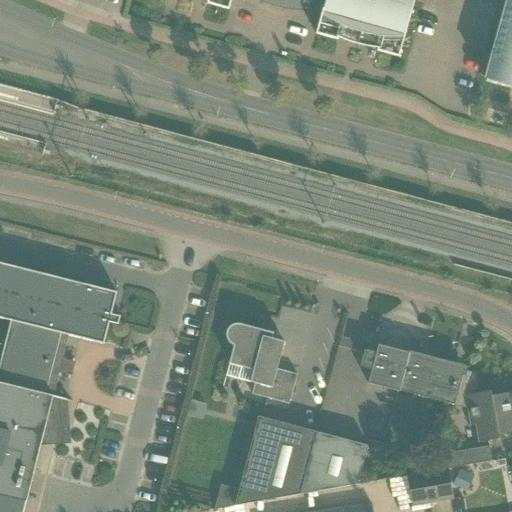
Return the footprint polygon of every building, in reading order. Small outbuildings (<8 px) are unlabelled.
[(205,0),(208,1),(207,5),(228,11),(231,0),(262,0),(277,5),(286,7),(305,9),(315,9),(322,11),(315,35),(337,41),(338,37),(348,38),(357,41),(367,44),(378,48),(377,52),(398,58),(414,0),(434,0),(435,0),(435,1),(436,1),(436,0),(205,0)] [(511,0),(508,0),(485,82),(511,89),(511,0)] [(0,511),(23,511),(26,503),(44,432),(62,431),(59,400),(72,403),(72,402),(52,397),(58,372),(69,375),(72,363),(61,360),(67,336),(103,345),(109,324),(118,326),(120,317),(111,315),(117,293),(51,277),(39,274),(0,264),(0,319),(11,322),(5,346),(0,345),(0,356),(2,357),(0,365),(0,511)] [(272,335),(262,332),(239,326),(237,326),(235,326),(233,326),(231,327),(230,329),(228,331),(228,332),(227,333),(227,334),(227,335),(227,336),(227,337),(227,339),(228,342),(230,343),(232,345),(233,345),(235,346),(230,364),(254,371),(250,383),(255,384),(252,395),(289,405),(297,375),(277,370),(284,343),(271,339),(272,335)] [(399,391),(468,410),(465,396),(478,394),(474,374),(463,371),(464,370),(461,369),(462,367),(453,365),(453,367),(409,355),(409,354),(378,346),(375,356),(366,354),(363,366),(371,368),(372,368),(367,384),(398,392),(399,391)] [(363,366),(361,374),(368,376),(371,368),(363,366)] [(475,425),(478,443),(498,440),(497,435),(511,432),(511,413),(509,394),(491,397),(490,392),(478,394),(465,396),(468,410),(471,426),(475,425)] [(233,507),(299,495),(315,433),(257,417),(233,507)] [(315,433),(299,495),(357,485),(358,481),(368,447),(315,433)] [(489,447),(455,453),(458,467),(460,467),(469,465),(492,462),(489,447)] [(407,476),(413,506),(452,499),(449,486),(447,470),(439,471),(439,470),(407,476)] [(458,471),(451,487),(462,491),(469,475),(458,471)]
